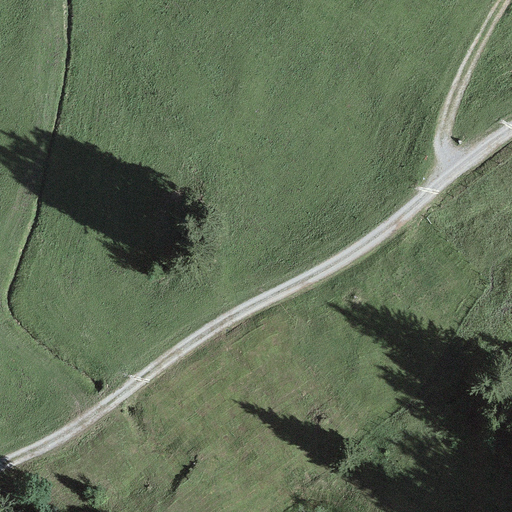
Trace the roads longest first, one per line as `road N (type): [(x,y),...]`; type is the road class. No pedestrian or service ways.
road 1 (track): [(0,465),(56,441),(218,325),(394,228),(511,134)]
road 2 (track): [(503,0),(447,115),(446,153),(455,175)]
